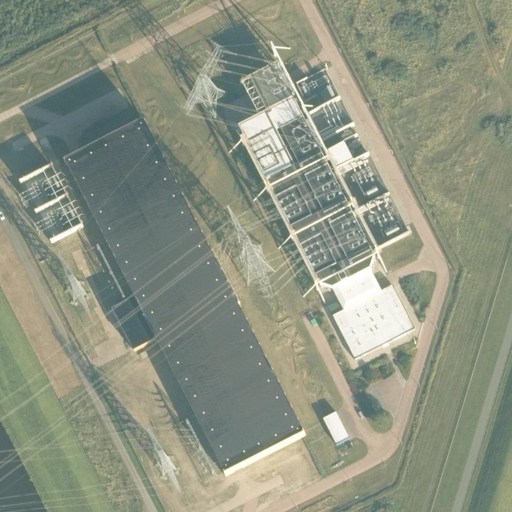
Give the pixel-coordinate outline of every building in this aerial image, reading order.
[(268,117),(240,132),(319,297),(330,291),(342,314),(331,320),(354,363),(415,332),(394,290),(380,298),(367,272),(375,268),(351,222),(331,183),(312,145),(273,70),(250,82),(268,117)] [(323,142),(356,126),(328,70),(297,85),(308,106),(319,101),(323,109),(310,115),(323,142)] [(145,124),(66,164),(106,242),(135,300),(115,310),(112,311),(134,353),(156,342),(181,392),(225,478),(305,437),(145,124)] [(337,173),(354,164),(345,146),(328,154),(337,173)] [(53,233),(56,240),(85,228),(78,213),(76,210),(78,209),(77,208),(73,199),(69,195),(66,187),(65,188),(55,167),(26,181),(27,183),(37,196),(29,203),(37,213),(43,211),(48,218),(47,219),(51,223),(49,225),(52,232),(53,233)] [(323,420),(336,446),(350,439),(336,413),(323,420)]
